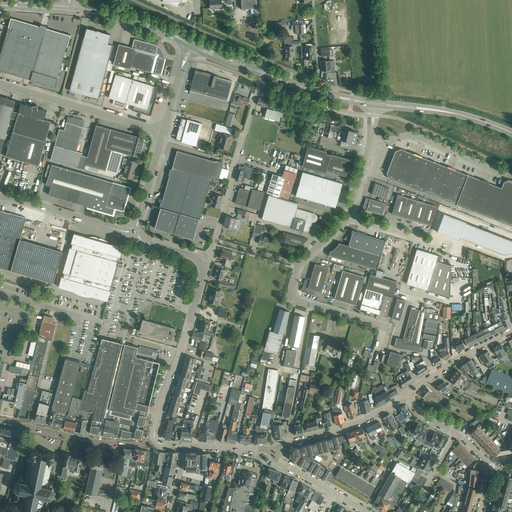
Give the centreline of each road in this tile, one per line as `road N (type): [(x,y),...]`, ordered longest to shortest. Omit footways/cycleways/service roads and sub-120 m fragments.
road 1 (secondary): [(374,101),(304,85),(192,41)]
road 2 (residential): [(200,261),(155,440)]
road 3 (residential): [(258,88),(213,246),(200,261)]
road 4 (secondary): [(193,49),(368,106)]
road 5 (unclassified): [(163,132),(0,83)]
road 6 (unclassified): [(511,177),(418,136),(370,139)]
road 7 (unclassified): [(377,350),(377,324),(294,299),(298,264)]
road 8 (residential): [(272,453),(377,413),(406,393)]
road 9 (unclassified): [(134,230),(0,198)]
road 10 (residential): [(0,420),(121,443)]
road 11 (residential): [(511,330),(406,393)]
